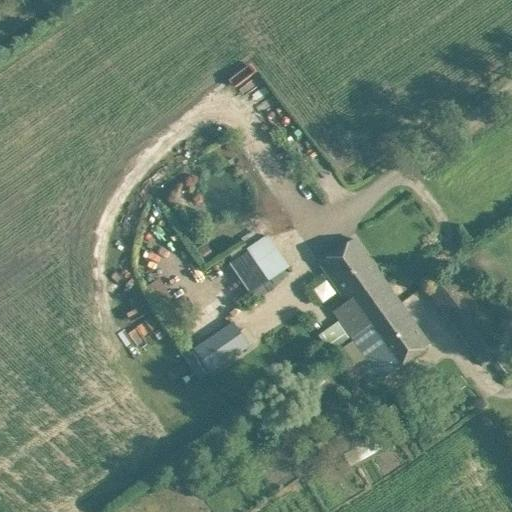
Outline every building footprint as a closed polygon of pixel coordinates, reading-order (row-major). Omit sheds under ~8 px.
[(250,289),(288,267),(269,235),(231,257),(250,289)] [(429,346),(400,305),(353,239),(319,263),(346,302),(332,312),(351,338),(381,380),(412,357),(429,346)] [(511,333),(511,331),(496,309),(502,304),(494,294),(488,298),(465,266),(429,294),(476,359),(511,334),(511,333)] [(160,277),(147,283),(157,302),(169,295),(160,277)] [(192,348),(209,373),(250,345),(233,319),(192,348)] [(410,395),(397,404),(408,420),(421,411),(410,395)] [(384,433),(393,447),(411,436),(393,405),(379,414),(389,430),(384,433)] [(375,438),(350,452),(356,463),(381,450),(375,438)]
